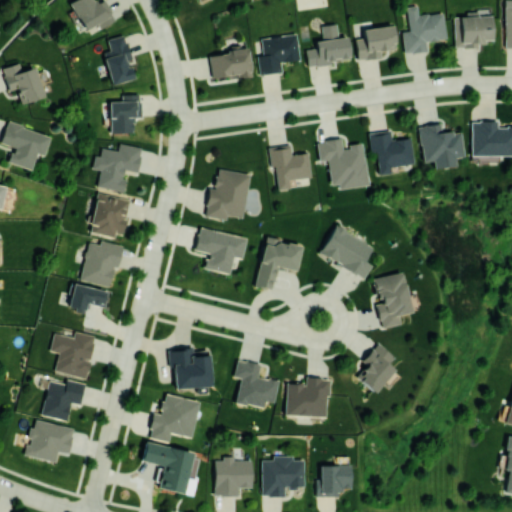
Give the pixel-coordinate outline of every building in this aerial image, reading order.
[(84,30),(95,24),(98,28),(114,19),(103,0),(98,0),(94,2),(92,0),(70,0),(68,2),(84,30)] [(511,0),(503,0),(502,47),(511,47),(511,0)] [(402,53),(425,52),(424,40),(444,39),(442,13),(416,14),(416,5),(405,6),(407,29),(400,30),(402,53)] [(452,16),(452,47),(468,47),(468,41),(491,40),(490,15),(452,16)] [(305,66),(330,65),(329,60),(348,59),(346,36),(335,37),(335,24),(319,25),(320,40),(314,40),(314,48),(304,49),(305,66)] [(361,28),(362,37),(354,38),(356,60),(379,57),(378,50),(394,48),(391,25),(361,28)] [(108,83),(133,78),(124,34),(105,38),(108,49),(102,51),(108,83)] [(259,36),(260,55),(256,55),(257,74),(280,73),(279,61),(298,60),(296,34),(259,36)] [(210,78),(249,73),(246,49),(207,53),(210,78)] [(41,97),(34,66),(19,70),(17,62),(0,66),(6,90),(15,88),(19,103),(41,97)] [(109,133),(131,132),(131,118),(139,118),(138,93),(120,94),(121,101),(108,101),(109,133)] [(469,155),(511,154),(511,126),(495,126),(495,121),(469,120),(469,155)] [(29,169),(34,153),(42,155),(48,134),(4,121),(0,135),(0,143),(10,146),(5,162),(29,169)] [(462,156),(459,130),(439,132),(438,123),(416,125),(420,162),(431,161),(432,168),(454,165),(453,157),(462,156)] [(412,163),(409,137),(389,139),(388,130),(367,132),(368,152),(374,151),(377,174),(389,173),(389,166),(412,163)] [(365,183),(360,142),(347,144),(347,147),(341,148),(340,138),(315,141),(317,161),(326,160),(329,188),(365,183)] [(95,186),(122,190),(124,178),(121,178),(123,169),(136,171),(140,147),(117,143),(116,150),(100,147),(98,155),(93,154),(91,168),(98,169),(95,186)] [(292,153),(291,144),(266,147),(268,166),(272,165),(274,189),(288,188),(287,179),(310,177),(308,151),(292,153)] [(241,217),(247,173),(215,168),(212,188),(206,187),(202,216),(224,219),(225,215),(241,217)] [(128,198),(95,192),(87,230),(120,237),(128,198)] [(317,254),(363,275),(369,263),(363,261),(371,243),(331,225),(317,254)] [(244,236),(197,226),(192,250),(205,252),(201,268),(227,273),(231,257),(239,258),(244,236)] [(300,244),(263,236),(252,285),(269,288),(274,266),(295,271),(300,244)] [(109,286),(118,245),(87,239),(78,279),(109,286)] [(408,312),(400,271),(370,277),(375,300),(373,300),(378,327),(398,323),(396,314),(408,312)] [(106,290),(72,283),(67,307),(83,311),(84,303),(103,306),(106,290)] [(94,335),(73,330),(71,337),(52,332),(48,350),(57,352),(52,370),(83,378),(94,335)] [(386,363),(391,357),(375,342),(359,360),(364,364),(353,376),(371,392),(392,369),(386,363)] [(172,388),(208,387),(207,348),(166,349),(167,366),(172,366),(172,388)] [(233,402),(260,407),(261,399),(272,401),(276,379),(256,376),(258,363),(234,358),(231,376),(238,377),(233,402)] [(325,416),(326,377),(303,377),(303,382),(283,382),(283,415),(325,416)] [(47,379),(39,414),(66,420),(70,402),(78,404),(83,382),(65,378),(63,383),(47,379)] [(197,400),(162,392),(157,413),(151,412),(146,436),(166,441),(168,432),(189,437),(197,400)] [(53,461),(55,451),(66,453),(71,427),(30,418),(23,455),(53,461)] [(500,491),(511,492),(511,436),(507,436),(500,491)] [(190,450),(143,441),(139,460),(160,465),(156,487),(181,492),(190,450)] [(259,459),(259,495),(282,495),(282,486),(301,487),(302,459),(291,459),(291,455),(271,455),(271,459),(259,459)] [(212,457),(212,494),(236,495),(236,487),(250,487),(250,459),(231,459),(231,458),(212,457)] [(348,465),(318,464),(318,478),(313,478),(313,496),(338,496),(338,487),(348,488),(348,465)]
